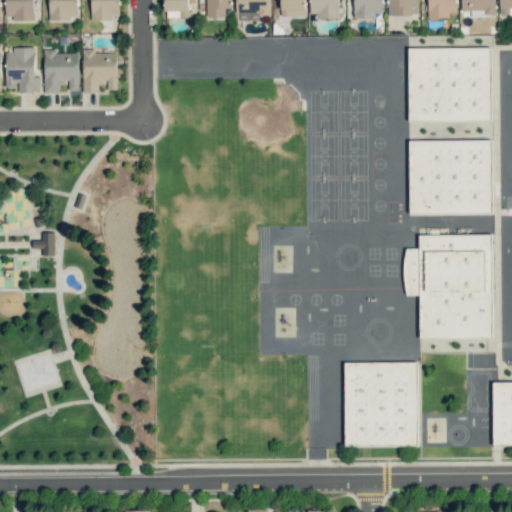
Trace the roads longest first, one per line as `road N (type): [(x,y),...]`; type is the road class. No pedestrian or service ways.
road 1 (residential): [(511,480),(0,484)]
road 2 (residential): [(0,120),(150,119)]
